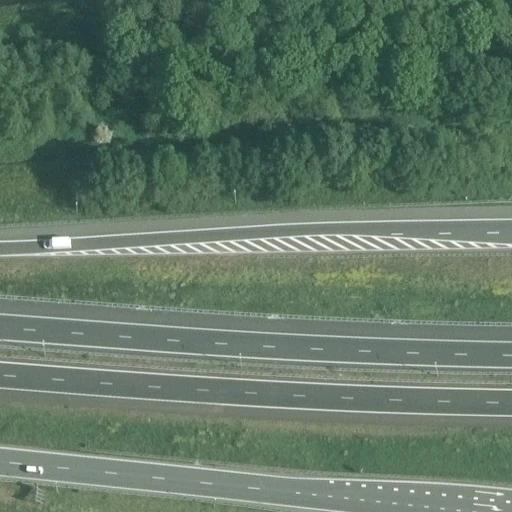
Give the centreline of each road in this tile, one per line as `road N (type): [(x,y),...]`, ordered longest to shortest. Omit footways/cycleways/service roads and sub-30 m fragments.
road 1 (motorway): [(0,463),(511,510)]
road 2 (motorway): [(0,375),(511,403)]
road 3 (motorway): [(511,358),(0,330)]
road 4 (motorway): [(511,229),(316,230),(0,248)]
